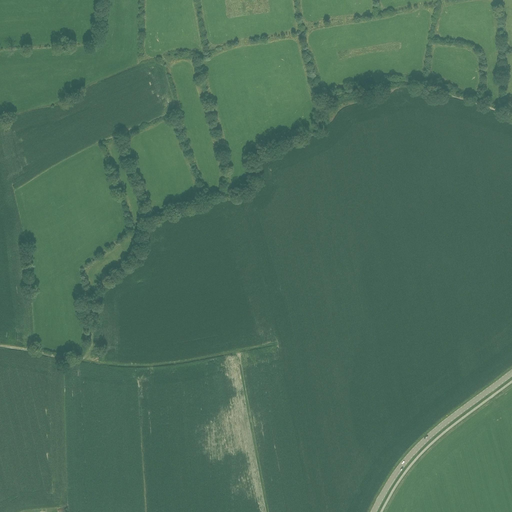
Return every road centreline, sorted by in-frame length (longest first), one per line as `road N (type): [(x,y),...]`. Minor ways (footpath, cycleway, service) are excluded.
road 1 (tertiary): [(373,511),(410,454),(511,373)]
road 2 (track): [(84,356),(145,367),(275,345)]
